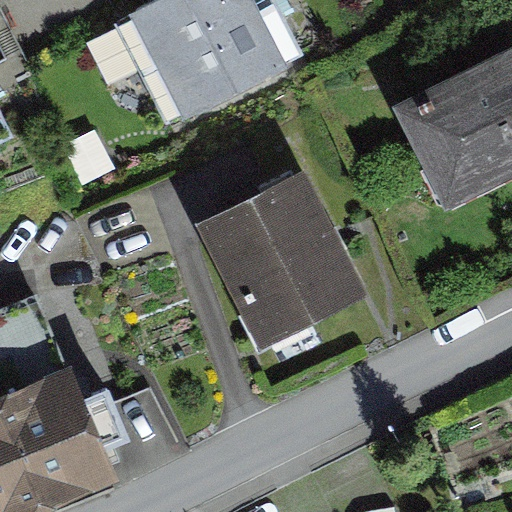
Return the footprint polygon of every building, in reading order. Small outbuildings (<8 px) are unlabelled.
[(152,0),(126,13),(180,116),(318,45),(295,0),(152,0)] [(511,51),(405,101),(447,189),(511,158),(511,51)] [(0,143),(25,131),(0,81),(0,143)] [(304,180),(210,223),(261,333),(354,290),(304,180)] [(0,511),(5,511),(107,473),(64,362),(0,387),(0,511)]
